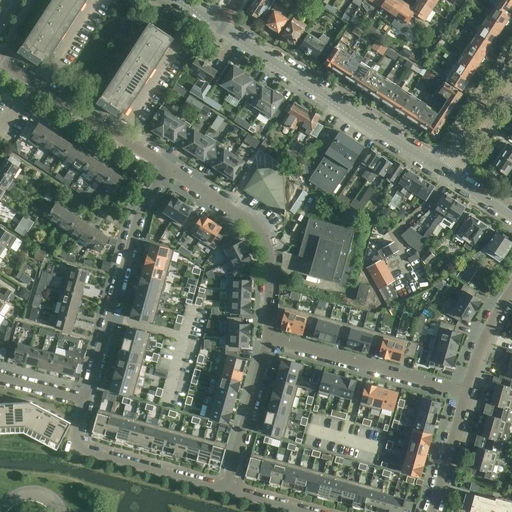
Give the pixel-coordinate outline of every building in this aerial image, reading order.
[(84,0),(56,0),(24,48),(22,46),(18,52),(38,65),(41,60),(44,62),(84,0)] [(253,3),(247,12),(257,19),(260,14),(261,14),(262,13),(265,15),(269,10),(273,4),(273,3),(274,2),(271,0),(253,0),(252,2),(253,3)] [(375,0),(364,0),(361,5),(367,12),(366,14),(375,0)] [(386,0),(375,0),(366,14),(368,15),(371,10),(373,11),(376,5),(381,8),(386,0)] [(386,0),(381,8),(388,13),(397,0),(386,0)] [(397,0),(388,13),(396,18),(406,4),(399,0),(397,0)] [(433,0),(418,0),(418,1),(432,10),(434,7),(439,10),(441,6),(436,3),(437,2),(433,0)] [(511,5),(503,0),(499,0),(495,7),(510,17),(511,13),(511,5)] [(412,7),(415,18),(417,17),(424,22),(432,10),(418,1),(414,6),(412,7)] [(465,1),(459,10),(464,14),(470,4),(465,1)] [(396,18),(392,25),(402,32),(407,25),(411,18),(415,18),(412,7),(410,7),(406,4),(396,18)] [(495,7),(489,16),(504,26),(510,17),(495,7)] [(287,20),(273,11),(265,25),(267,26),(268,25),(276,31),(276,32),(278,34),(287,20)] [(449,11),(444,19),(449,22),(454,15),(449,11)] [(361,21),(354,16),(350,22),(358,27),(361,21)] [(489,16),(483,26),(497,35),(504,26),(489,16)] [(452,20),(447,29),(453,33),(458,24),(452,20)] [(291,22),(281,36),(294,44),(296,42),(297,42),(302,33),(304,30),(291,22)] [(361,32),(350,24),(348,28),(359,36),(361,32)] [(152,25),(107,94),(103,99),(101,97),(97,103),(117,116),(120,111),(123,113),(172,37),(152,25)] [(371,26),(367,32),(373,37),(376,32),(375,32),(377,30),(371,26)] [(483,26),(477,35),(491,45),(497,35),(483,26)] [(363,33),(359,39),(364,42),(368,37),(363,33)] [(309,54),(316,59),(327,43),(326,43),(329,39),(322,34),(320,38),(319,38),(318,41),(308,34),(300,48),(306,52),(305,52),(309,55),(309,54)] [(477,35),(470,44),(485,54),(491,45),(477,35)] [(458,36),(456,40),(463,44),(465,40),(458,36)] [(370,48),(382,57),(384,54),(383,54),(387,49),(376,40),(370,48)] [(351,56),(354,52),(349,49),(350,47),(340,41),(335,48),(334,48),(328,57),(329,57),(324,64),(326,65),(326,66),(328,68),(329,68),(334,70),(340,61),(345,65),(351,56)] [(423,60),(432,46),(426,42),(422,49),(421,58),(423,60)] [(470,44),(464,53),(479,63),(485,54),(470,44)] [(405,48),(401,54),(409,59),(413,53),(405,48)] [(389,58),(393,53),(387,49),(383,54),(384,54),(389,58)] [(464,53),(458,63),(473,73),(479,63),(464,53)] [(350,80),(360,64),(350,58),(351,56),(345,65),(340,61),(334,70),(344,77),(344,78),(347,80),(348,80),(350,80)] [(197,59),(190,70),(203,78),(202,79),(209,84),(217,72),(197,59)] [(458,63),(452,72),(467,82),(473,73),(458,63)] [(228,96),(244,73),(233,66),(233,67),(228,64),(216,82),(231,91),(228,96)] [(360,64),(350,80),(350,81),(350,83),(353,84),(355,84),(365,90),(370,81),(365,78),(370,69),(369,70),(360,64)] [(412,65),(404,79),(407,81),(413,71),(417,74),(419,70),(412,65)] [(374,96),(384,80),(375,74),(376,73),(370,69),(365,78),(370,81),(365,90),(369,93),(369,95),(372,96),(373,96),(374,96)] [(430,86),(436,77),(426,71),(420,80),(430,86)] [(467,82),(452,72),(446,81),(461,91),(467,82)] [(246,102),(258,84),(248,78),(249,76),(244,73),(228,96),(238,103),(240,101),(245,104),(246,102)] [(384,80),(374,96),(375,97),(375,99),(378,100),(380,100),(384,103),(390,94),(395,97),(401,89),(395,85),(394,86),(384,80)] [(443,107),(449,111),(461,94),(445,83),(438,93),(447,99),(443,107)] [(194,86),(190,93),(204,101),(212,88),(205,84),(201,90),(194,86)] [(258,114),(259,114),(274,92),(267,87),(266,89),(258,84),(246,102),(260,111),(258,114)] [(399,113),(409,96),(400,90),(401,89),(395,97),(390,94),(384,103),(394,109),(394,111),(397,113),(398,112),(399,113)] [(274,92),(259,114),(269,120),(283,98),(279,95),(279,94),(276,91),(274,92)] [(399,113),(400,113),(400,115),(403,116),(404,116),(414,122),(420,114),(415,110),(420,101),(419,103),(409,96),(399,113)] [(424,129),(434,113),(425,106),(426,105),(420,101),(415,110),(420,114),(414,122),(419,125),(419,127),(422,129),(423,128),(424,129)] [(198,102),(194,108),(196,109),(195,111),(199,113),(204,106),(198,102)] [(310,113),(302,108),(294,103),(286,117),(290,119),(286,126),(294,130),(298,124),(302,126),(301,127),(302,127),(310,113)] [(152,131),(162,137),(175,118),(165,111),(166,109),(161,106),(148,126),(148,127),(149,126),(153,129),(152,131)] [(204,106),(199,113),(205,117),(210,110),(204,106)] [(434,113),(424,129),(428,132),(429,133),(431,135),(433,134),(434,135),(440,126),(442,126),(444,122),(443,120),(449,111),(443,107),(437,115),(434,113)] [(309,134),(311,132),(319,118),(310,113),(302,127),(307,130),(304,134),(309,136),(304,143),(309,146),(314,137),(309,134)] [(218,116),(214,122),(220,126),(224,120),(218,116)] [(184,124),(175,118),(162,137),(168,141),(169,139),(178,145),(191,125),(185,122),(184,124)] [(29,123),(20,136),(38,148),(40,144),(50,130),(39,123),(36,127),(29,123)] [(192,156),(200,144),(206,135),(205,135),(204,137),(194,130),(193,133),(188,130),(191,126),(191,125),(178,145),(187,151),(186,153),(192,156)] [(60,137),(50,130),(40,144),(51,151),(60,137)] [(363,147),(340,132),(332,144),(330,147),(308,181),(331,196),(353,162),(363,147)] [(248,134),(244,140),(255,147),(259,141),(248,134)] [(206,135),(200,144),(192,156),(198,160),(199,158),(208,164),(221,145),(206,135)] [(71,144),(60,137),(51,151),(62,158),(71,144)] [(265,138),(258,149),(264,152),(270,142),(265,138)] [(81,151),(71,144),(62,158),(72,165),(81,151)] [(511,163),(511,147),(507,144),(499,155),(511,163)] [(221,145),(208,164),(217,170),(216,172),(222,175),(234,156),(224,150),(223,152),(218,149),(221,145)] [(92,158),(81,151),(72,165),(83,172),(92,158)] [(365,172),(362,177),(367,180),(373,171),(382,158),(371,151),(362,164),(369,168),(367,171),(365,172)] [(511,165),(511,163),(499,155),(492,166),(506,175),(511,165)] [(244,162),(234,156),(222,175),(228,179),(229,177),(233,180),(244,162)] [(103,165),(92,158),(83,172),(94,179),(103,165)] [(373,171),(367,180),(370,182),(373,178),(378,177),(379,175),(384,178),(393,164),(382,158),(373,171)] [(0,167),(0,170),(12,179),(19,168),(5,159),(0,167)] [(36,160),(33,164),(40,168),(42,164),(36,160)] [(385,177),(392,182),(391,184),(389,185),(391,186),(393,185),(394,183),(395,183),(399,177),(398,177),(404,168),(395,163),(385,177)] [(47,173),(49,169),(42,164),(40,168),(47,173)] [(113,172),(103,165),(94,179),(104,186),(113,172)] [(282,168),(250,170),(249,173),(252,178),(245,190),(285,216),(282,168)] [(0,170),(0,186),(5,190),(10,193),(17,182),(12,179),(0,170)] [(402,198),(403,197),(416,176),(407,170),(398,184),(404,187),(400,192),(398,191),(395,194),(398,196),(402,198)] [(113,172),(104,186),(115,193),(124,179),(113,172)] [(57,174),(54,178),(61,182),(64,178),(57,174)] [(425,181),(416,176),(403,197),(408,200),(412,192),(416,195),(425,181)] [(68,187),(70,183),(64,178),(61,182),(68,187)] [(434,187),(425,181),(416,195),(411,204),(414,205),(419,197),(425,201),(434,187)] [(78,188),(75,192),(82,196),(85,192),(78,188)] [(89,200),(92,197),(85,192),(82,196),(89,200)] [(340,194),(336,200),(349,207),(352,202),(341,195),(340,194)] [(395,194),(387,207),(394,211),(402,198),(398,196),(395,194)] [(423,236),(423,237),(426,240),(427,239),(433,232),(435,228),(439,222),(440,223),(450,208),(455,201),(444,194),(444,195),(435,209),(440,213),(436,219),(435,219),(431,226),(429,229),(423,236)] [(352,202),(349,207),(359,213),(369,199),(364,195),(359,202),(354,199),(352,202)] [(165,199),(156,212),(171,222),(183,203),(174,196),(170,202),(165,199)] [(445,226),(446,224),(449,219),(455,222),(465,207),(455,201),(450,208),(440,223),(439,222),(435,228),(433,232),(436,234),(442,224),(445,226)] [(45,206),(41,203),(37,210),(41,212),(45,206)] [(102,203),(100,207),(108,212),(110,208),(102,203)] [(183,203),(171,222),(185,231),(194,218),(189,215),(193,209),(183,203)] [(58,225),(67,211),(56,204),(47,217),(52,221),(58,225)] [(387,206),(380,212),(386,218),(389,215),(392,213),(387,206)] [(402,208),(396,214),(400,219),(401,221),(408,215),(402,208)] [(32,216),(36,219),(41,212),(37,210),(32,216)] [(77,218),(67,211),(58,225),(68,232),(77,218)] [(389,215),(395,223),(400,219),(396,214),(394,211),(392,213),(389,215)] [(469,214),(456,235),(466,242),(464,246),(469,250),(472,246),(474,247),(482,237),(487,240),(494,231),(469,214)] [(194,218),(185,231),(199,240),(212,221),(202,215),(198,221),(194,218)] [(68,232),(79,238),(88,225),(77,218),(68,232)] [(354,231),(320,221),(309,218),(298,256),(313,260),(309,275),(340,284),(354,288),(358,272),(352,270),(352,268),(345,266),(354,231)] [(212,221),(199,240),(214,250),(223,237),(217,233),(221,227),(212,221)] [(385,224),(379,229),(384,235),(390,230),(385,224)] [(98,231),(88,225),(79,238),(89,245),(98,231)] [(0,243),(6,247),(9,249),(17,238),(0,227),(0,243)] [(410,227),(401,236),(407,244),(409,246),(418,252),(426,240),(423,237),(410,227)] [(98,231),(89,245),(100,252),(109,238),(98,231)] [(511,245),(511,243),(495,232),(485,247),(482,250),(481,250),(473,256),(472,258),(474,260),(473,261),(479,265),(484,257),(486,254),(500,263),(511,245)] [(232,239),(218,247),(227,262),(247,251),(242,241),(235,245),(232,239)] [(367,268),(385,301),(396,295),(390,283),(394,281),(383,260),(398,251),(393,243),(377,251),(379,255),(372,260),(374,264),(367,268)] [(151,244),(148,255),(171,261),(174,250),(151,244)] [(36,249),(33,259),(43,262),(46,252),(36,249)] [(61,251),(58,255),(65,260),(67,256),(61,251)] [(247,251),(227,262),(235,278),(249,270),(246,265),(252,261),(247,251)] [(425,265),(434,256),(428,251),(420,260),(425,265)] [(410,263),(419,258),(416,254),(407,259),(410,263)] [(148,255),(145,265),(168,272),(171,261),(148,255)] [(476,271),(465,263),(457,276),(468,284),(476,271)] [(28,267),(24,264),(20,271),(23,273),(28,267)] [(142,275),(142,276),(165,282),(165,281),(168,272),(145,265),(142,275)] [(68,278),(85,283),(88,271),(72,266),(68,278)] [(15,278),(19,280),(23,273),(20,271),(15,278)] [(142,276),(139,286),(162,292),(165,282),(142,276)] [(68,278),(65,291),(81,295),(85,283),(68,278)] [(227,280),(227,291),(251,292),(251,281),(227,280)] [(365,303),(370,286),(360,284),(356,301),(365,303)] [(464,284),(455,299),(475,311),(481,301),(475,297),(478,292),(464,284)] [(139,286),(136,296),(159,303),(162,292),(139,286)] [(65,291),(62,303),(78,307),(81,295),(65,291)] [(227,291),(226,302),(250,303),(251,292),(227,291)] [(35,296),(32,305),(41,308),(44,299),(35,296)] [(136,296),(133,307),(156,313),(159,303),(136,296)] [(455,299),(447,314),(460,322),(463,317),(470,320),(475,311),(455,299)] [(226,302),(226,313),(250,314),(250,303),(226,302)] [(75,320),(78,307),(62,303),(58,315),(75,320)] [(290,332),(291,332),(296,313),(297,310),(278,305),(277,321),(282,322),(280,329),(290,332)] [(133,307),(130,318),(153,324),(156,313),(133,307)] [(291,332),(302,335),(304,328),(309,330),(313,315),(297,310),(296,313),(291,332)] [(31,311),(29,318),(40,321),(42,314),(31,311)] [(75,320),(58,315),(55,328),(71,332),(75,320)] [(309,330),(315,331),(313,338),(324,341),(329,323),(330,319),(313,315),(309,330)] [(227,317),(226,335),(249,336),(249,324),(242,324),(242,318),(227,317)] [(330,319),(329,323),(324,341),(335,344),(337,337),(342,339),(346,324),(330,319)] [(441,322),(436,339),(458,345),(461,334),(454,332),(456,326),(441,322)] [(342,339),(348,340),(346,347),(357,350),(362,332),(363,328),(346,324),(342,339)] [(127,327),(124,338),(148,345),(151,334),(127,327)] [(357,350),(367,353),(369,346),(375,348),(379,333),(363,328),(362,332),(357,350)] [(389,359),(395,341),(396,337),(379,333),(375,348),(380,349),(378,356),(379,356),(389,359)] [(226,335),(225,352),(241,353),(241,347),(248,347),(249,336),(226,335)] [(402,356),(408,357),(412,342),(396,337),(395,341),(389,359),(391,360),(399,362),(400,362),(402,356)] [(124,338),(121,349),(145,355),(148,345),(124,338)] [(436,339),(433,350),(455,356),(458,345),(436,339)] [(412,342),(408,357),(414,359),(418,344),(412,342)] [(25,363),(30,347),(17,344),(13,360),(25,363)] [(42,350),(30,347),(25,363),(37,367),(42,350)] [(119,356),(119,359),(142,366),(145,355),(121,349),(119,356)] [(37,367),(50,370),(54,354),(42,350),(37,367)] [(66,357),(62,373),(74,377),(79,361),(81,354),(68,350),(66,357)] [(433,350),(428,367),(443,371),(445,365),(452,367),(455,356),(433,350)] [(66,357),(54,354),(50,370),(62,373),(66,357)] [(223,354),(220,365),(243,371),(246,360),(223,354)] [(119,359),(116,369),(139,376),(142,366),(119,359)] [(282,359),(279,370),(301,376),(304,365),(282,359)] [(220,365),(217,375),(240,382),(243,371),(220,365)] [(500,371),(498,378),(505,380),(510,381),(511,378),(511,366),(509,365),(507,373),(500,371)] [(116,369),(113,380),(136,386),(139,376),(116,369)] [(154,375),(166,378),(168,372),(158,370),(156,369),(154,375)] [(279,370),(276,380),(298,386),(295,385),(297,376),(301,377),(301,376),(279,370)] [(324,372),(318,394),(329,397),(335,375),(324,372)] [(217,375),(214,386),(237,392),(240,382),(217,375)] [(335,375),(329,397),(330,394),(340,396),(345,378),(335,375)] [(345,378),(340,396),(351,399),(356,381),(345,378)] [(110,391),(133,397),(136,386),(113,380),(110,391)] [(276,380),(273,391),(295,397),(298,386),(276,380)] [(493,394),(511,399),(511,381),(510,381),(505,380),(504,385),(496,383),(493,394)] [(366,383),(360,405),(370,409),(377,386),(366,383)] [(215,386),(212,396),(234,402),(237,392),(214,386),(215,386)] [(377,386),(370,409),(381,411),(387,389),(377,386)] [(387,389),(381,411),(381,412),(382,408),(393,411),(398,392),(387,389)] [(273,391),(270,401),(292,407),(295,397),(273,391)] [(496,412),(511,416),(511,409),(510,409),(511,401),(511,399),(493,394),(490,405),(498,407),(496,412)] [(208,406),(232,413),(234,402),(212,396),(210,406),(208,406)] [(419,397),(416,408),(438,414),(441,403),(419,397)] [(270,401),(267,412),(289,418),(292,407),(270,401)] [(30,402),(14,403),(15,427),(25,427),(30,402)] [(30,402),(25,427),(33,431),(44,410),(30,402)] [(14,403),(5,403),(6,428),(15,427),(14,403)] [(205,417),(228,424),(232,413),(208,406),(205,417)] [(416,408),(413,418),(435,425),(438,414),(416,408)] [(99,409),(92,432),(104,435),(111,413),(99,409)] [(44,410),(33,431),(42,436),(53,414),(44,410)] [(267,412),(264,422),(286,428),(289,418),(267,412)] [(511,418),(511,416),(496,412),(495,417),(487,415),(484,426),(506,432),(506,430),(504,429),(506,422),(511,423),(511,418)] [(111,413),(104,435),(116,438),(122,416),(111,413)] [(53,414),(42,436),(50,440),(61,419),(53,414)] [(122,416),(116,438),(128,441),(134,419),(122,416)] [(413,418),(410,429),(432,435),(435,425),(413,418)] [(61,419),(50,440),(59,445),(70,423),(61,419)] [(134,419),(128,441),(129,442),(128,444),(133,446),(134,443),(139,445),(145,423),(134,419)] [(264,422),(261,433),(283,439),(286,428),(264,422)] [(145,423),(139,445),(144,446),(144,448),(149,450),(150,448),(151,448),(157,426),(145,423)] [(157,426),(151,448),(162,451),(168,429),(157,426)] [(506,432),(484,426),(481,437),(489,439),(487,444),(504,449),(505,442),(501,441),(503,433),(505,434),(506,432)] [(168,429),(162,451),(174,454),(180,432),(168,429)] [(410,429),(407,439),(429,445),(432,435),(410,429)] [(180,432),(174,454),(175,455),(174,457),(180,458),(180,456),(185,458),(192,435),(180,432)] [(192,435),(185,458),(186,458),(197,461),(203,439),(192,436),(192,435)] [(203,439),(197,461),(198,461),(197,463),(203,465),(203,463),(208,464),(215,441),(214,442),(203,439)] [(407,439),(407,440),(410,441),(408,450),(407,451),(426,456),(429,445),(407,439)] [(215,441),(208,464),(221,467),(227,444),(215,441)] [(504,449),(487,444),(486,449),(478,447),(475,458),(497,464),(497,462),(495,461),(497,454),(502,455),(504,449)] [(401,460),(423,466),(426,456),(407,451),(405,461),(401,460)] [(257,479),(259,473),(260,467),(264,456),(252,453),(245,475),(247,476),(256,478),(257,479)] [(259,473),(257,479),(269,482),(271,477),(273,471),(276,460),(264,456),(260,467),(259,473)] [(497,464),(475,458),(472,469),(480,471),(478,476),(495,481),(496,474),(492,473),(494,465),(496,466),(497,464)] [(282,480),(284,474),(287,463),(276,460),(273,471),(271,477),(269,482),(271,482),(280,485),(281,485),(282,480)] [(401,460),(398,471),(420,477),(423,466),(401,460)] [(284,474),(282,480),(281,485),(293,489),(295,483),(296,478),(300,466),(287,463),(284,474)] [(300,466),(296,478),(295,483),(293,489),(305,492),(308,481),(312,470),(300,466)] [(312,470),(305,492),(317,495),(323,473),(312,470)] [(323,473),(317,495),(328,499),(335,476),(323,473)] [(335,476),(328,499),(340,502),(341,496),(343,491),(346,480),(335,476)] [(354,500),(355,494),(358,483),(346,480),(343,491),(341,496),(340,502),(352,505),(354,500)] [(355,494),(354,500),(352,505),(353,505),(364,508),(370,486),(358,483),(355,494)] [(370,486),(364,508),(376,511),(382,490),(370,486)] [(382,490),(376,511),(388,511),(393,496),(381,493),(382,490)] [(511,511),(511,504),(497,500),(496,502),(465,494),(460,511),(511,511)] [(405,500),(393,496),(388,511),(401,511),(403,507),(405,500)] [(405,500),(403,507),(401,511),(414,511),(417,503),(405,500)]
